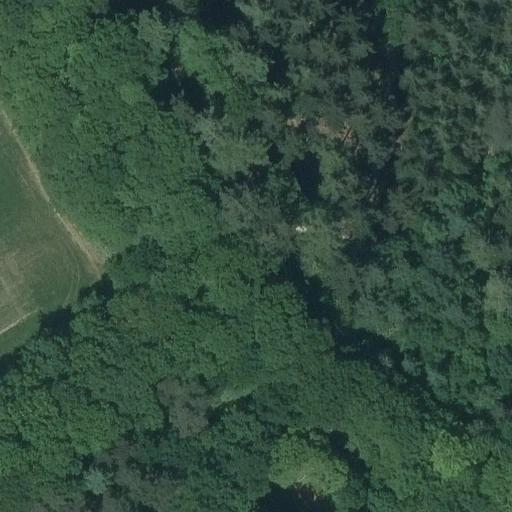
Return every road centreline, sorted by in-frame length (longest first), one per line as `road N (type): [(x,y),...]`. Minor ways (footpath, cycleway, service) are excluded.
road 1 (tertiary): [(511,501),(364,454),(247,360),(200,303),(143,210),(27,0)]
road 2 (unknown): [(159,0),(249,174),(253,229),(315,312),(356,342),(511,351)]
road 3 (track): [(403,0),(340,344),(294,405)]
road 4 (track): [(0,471),(200,303)]
